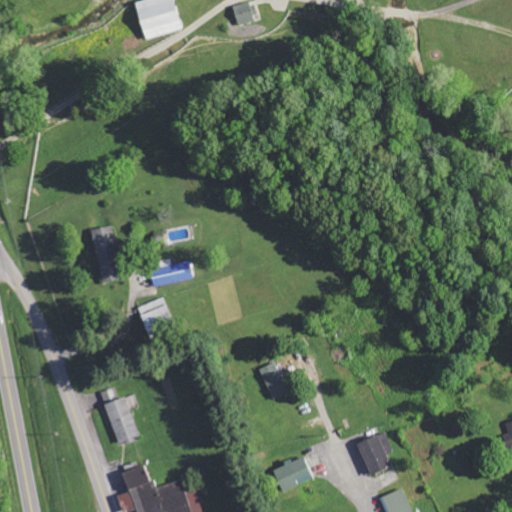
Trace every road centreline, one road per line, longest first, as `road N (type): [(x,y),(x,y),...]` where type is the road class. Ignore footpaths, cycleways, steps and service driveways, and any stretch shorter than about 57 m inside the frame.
road 1 (tertiary): [(110,511),(48,342),(0,253)]
road 2 (trunk): [(32,511),(0,344)]
